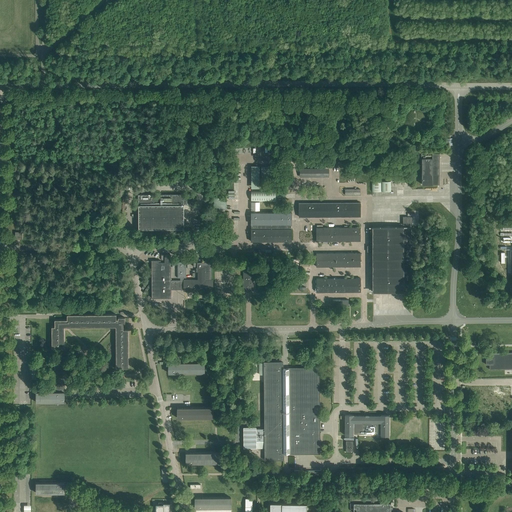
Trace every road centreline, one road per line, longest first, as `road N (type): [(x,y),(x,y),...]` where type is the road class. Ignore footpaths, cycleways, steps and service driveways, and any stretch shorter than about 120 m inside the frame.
road 1 (unclassified): [(0,85),(459,86)]
road 2 (unclassified): [(453,511),(459,86)]
road 3 (unknown): [(23,319),(26,469)]
